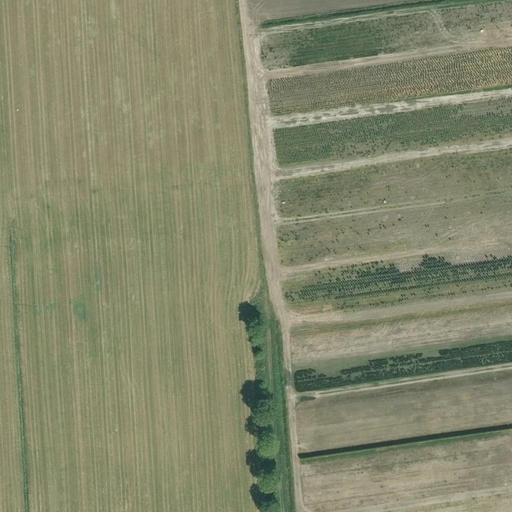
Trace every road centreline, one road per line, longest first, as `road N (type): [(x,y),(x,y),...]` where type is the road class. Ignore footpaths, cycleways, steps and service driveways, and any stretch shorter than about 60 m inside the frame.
road 1 (track): [(251,0),(299,511)]
road 2 (track): [(511,18),(256,51)]
road 3 (track): [(261,103),(511,70)]
road 4 (track): [(511,166),(269,199)]
road 5 (track): [(272,242),(511,209)]
road 6 (track): [(511,261),(277,293)]
road 7 (track): [(282,343),(511,312)]
road 8 (track): [(511,362),(288,392)]
road 9 (track): [(294,447),(511,416)]
road 10 (track): [(511,466),(298,496)]
